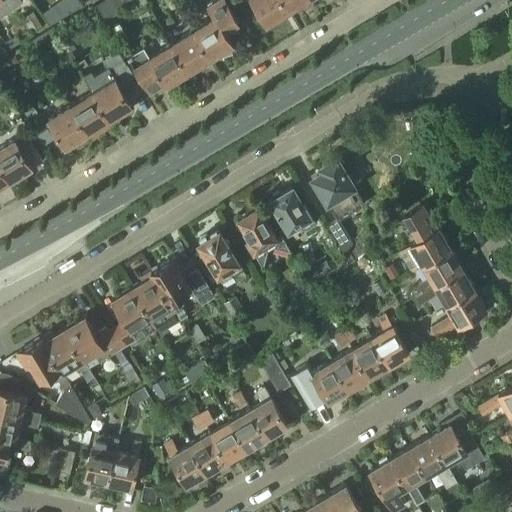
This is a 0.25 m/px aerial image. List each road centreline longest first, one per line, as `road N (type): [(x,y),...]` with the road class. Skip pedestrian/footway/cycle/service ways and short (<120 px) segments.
road 1 (residential): [(0,499),(56,511),(218,511),(511,340)]
road 2 (residential): [(0,316),(387,84),(445,74),(468,85)]
road 3 (primary): [(0,259),(449,0)]
road 4 (residential): [(381,0),(0,227)]
road 5 (residential): [(511,265),(487,216),(468,85)]
